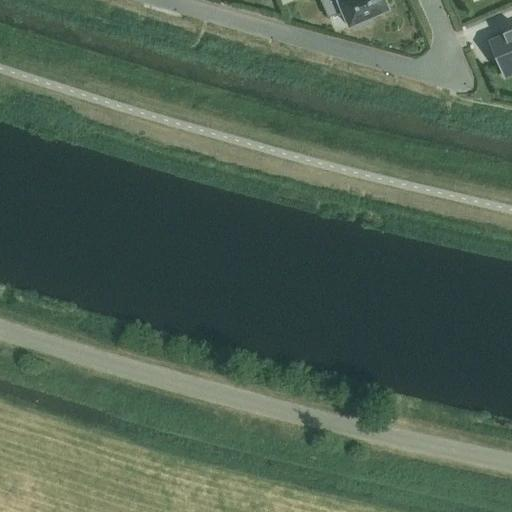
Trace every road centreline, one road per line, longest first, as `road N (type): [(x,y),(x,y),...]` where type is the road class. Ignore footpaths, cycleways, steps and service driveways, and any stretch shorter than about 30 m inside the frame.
road 1 (unclassified): [(511,462),(190,386),(0,328)]
road 2 (residential): [(430,0),(448,43),(448,64),(431,77),(167,0)]
